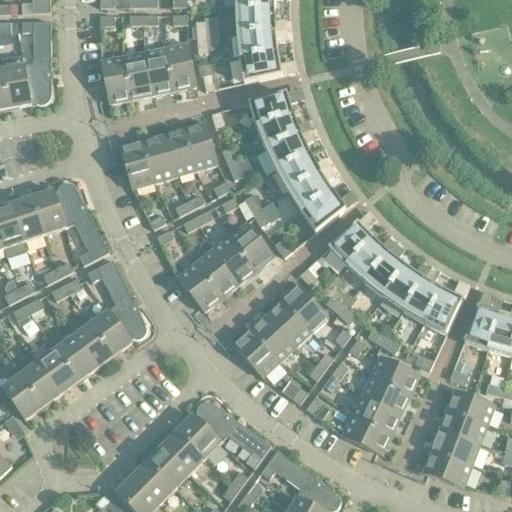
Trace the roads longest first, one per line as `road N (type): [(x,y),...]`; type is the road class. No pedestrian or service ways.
road 1 (residential): [(511,260),(452,232),(399,182),(403,160),(358,69),(353,0)]
road 2 (residential): [(55,489),(43,443),(51,427),(177,336)]
road 3 (residential): [(55,489),(105,479),(210,374)]
road 4 (residential): [(367,489),(328,469),(210,374)]
road 5 (residential): [(177,336),(88,163)]
